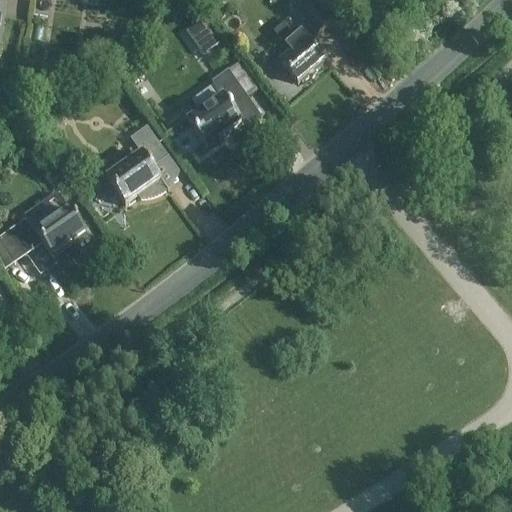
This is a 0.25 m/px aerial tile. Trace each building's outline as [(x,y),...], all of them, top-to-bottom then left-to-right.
[(316,0),(310,0),(295,13),(317,38),(335,23),(316,0)] [(207,8),(211,14),(220,8),(216,2),(207,8)] [(297,86),(324,63),(289,21),(274,34),(292,55),(280,65),(297,86)] [(219,46),(203,23),(186,35),(202,58),(219,46)] [(206,151),(242,125),(232,111),(261,91),(241,64),(212,84),(223,100),(188,125),(206,151)] [(27,69),(23,92),(36,94),(40,71),(27,69)] [(33,129),(49,131),(52,113),(36,111),(33,129)] [(161,197),(163,195),(167,193),(168,194),(169,194),(151,169),(167,158),(147,130),(131,142),(142,157),(129,166),(122,156),(100,172),(125,208),(138,199),(141,202),(144,202),(147,202),(149,201),(152,200),(156,199),(161,197)] [(86,236),(68,210),(34,234),(26,222),(9,235),(26,258),(42,246),(52,260),(73,245),(81,256),(93,247),(86,236)]
